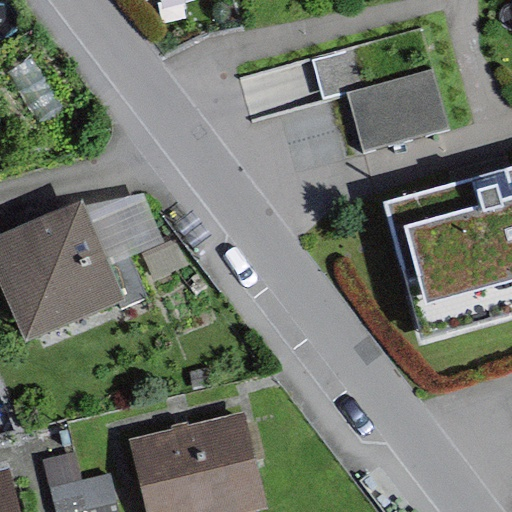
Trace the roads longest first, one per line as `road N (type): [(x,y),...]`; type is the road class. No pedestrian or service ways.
road 1 (residential): [(193,147),(471,511)]
road 2 (residential): [(193,147),(0,198)]
road 3 (residential): [(81,0),(193,147)]
